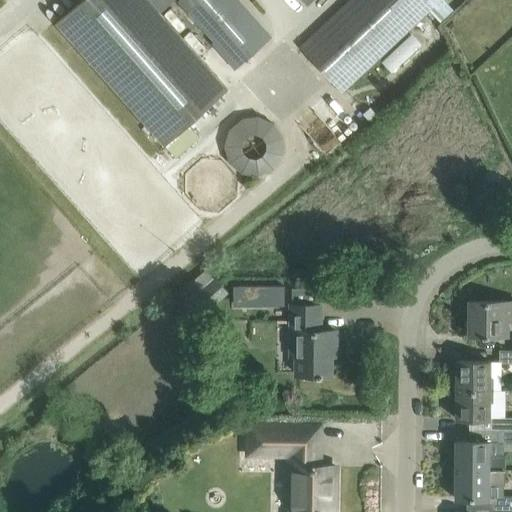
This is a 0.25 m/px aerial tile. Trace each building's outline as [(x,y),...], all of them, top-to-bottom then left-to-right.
[(158,8),(151,0),(79,0),(56,22),(174,156),(200,134),(189,122),(228,87),(201,56),(158,8)] [(175,0),(236,67),(269,37),(236,0),(175,0)] [(350,0),(300,47),(342,94),(378,60),(413,28),(434,8),(426,0),(350,0)] [(315,107),(340,141),(361,125),(336,91),(315,107)] [(284,286),(233,285),(233,305),(284,306),(284,286)] [(197,319),(215,303),(205,291),(186,307),(197,319)] [(501,321),(511,321),(511,301),(470,301),(470,335),(501,335),(501,321)] [(297,375),(309,375),(329,375),(329,345),(335,345),(336,331),(319,331),(319,305),(291,305),(291,333),(297,333),(297,375)] [(511,350),(500,350),(499,363),(511,363),(511,350)] [(456,361),(455,390),(489,390),(489,362),(476,361),(456,361)] [(455,390),(455,419),(468,419),(475,419),(489,419),(489,390),(455,390)] [(511,416),(497,416),(497,427),(497,430),(511,430),(511,416)] [(267,441),(267,426),(249,425),(249,441),(267,441)] [(511,430),(497,430),(497,442),(497,445),(511,444),(511,430)] [(319,440),(291,440),(290,510),(290,511),(320,511),(320,510),(328,510),(329,481),(335,481),(335,466),(318,466),(319,440)] [(489,441),(468,441),(455,441),(455,470),(505,470),(505,456),(493,456),(493,458),(488,458),(489,441)] [(505,484),(505,470),(455,470),(454,498),(488,499),(488,482),(492,483),(492,484),(505,484)] [(497,511),(511,510),(511,495),(497,495),(497,511)]
